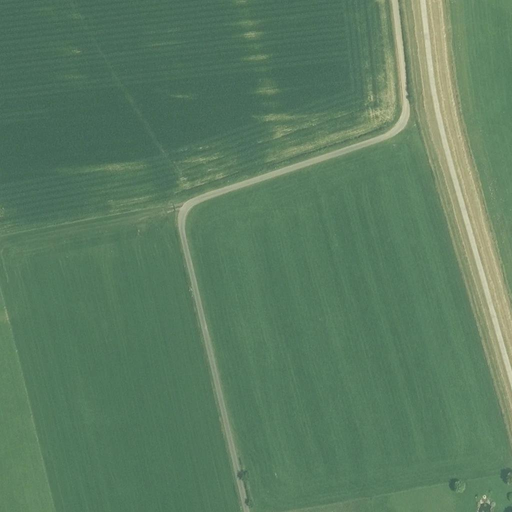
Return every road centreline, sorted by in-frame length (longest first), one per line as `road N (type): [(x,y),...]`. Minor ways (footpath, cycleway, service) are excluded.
road 1 (unclassified): [(246,511),(181,214),(197,199),(398,129),(406,103),(394,0)]
road 2 (track): [(422,0),(443,139),(511,381)]
